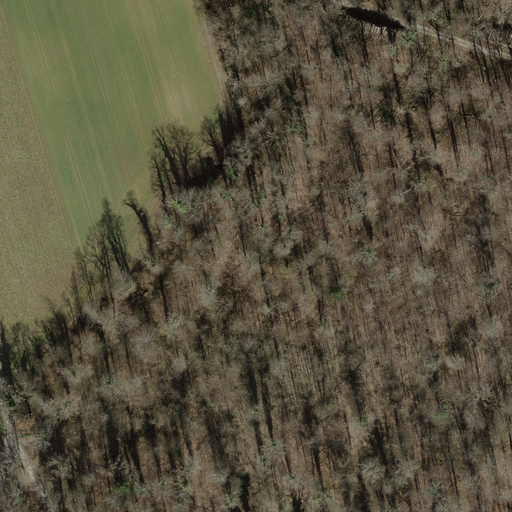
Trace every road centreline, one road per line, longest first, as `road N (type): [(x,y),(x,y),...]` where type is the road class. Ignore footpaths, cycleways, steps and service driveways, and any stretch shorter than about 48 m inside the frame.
road 1 (track): [(11,434),(229,511)]
road 2 (track): [(341,0),(511,57)]
